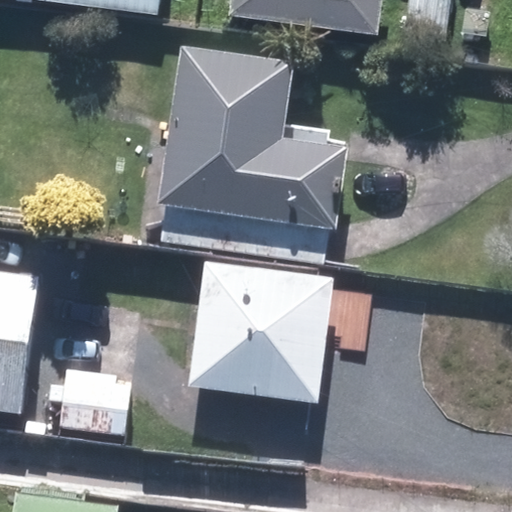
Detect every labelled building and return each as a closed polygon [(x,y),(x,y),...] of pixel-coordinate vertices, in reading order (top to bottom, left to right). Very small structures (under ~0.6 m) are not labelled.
[(235,0),(235,4),(384,23),(387,0),(235,0)] [(450,0),(415,0),(415,31),(450,31),(450,0)] [(295,64),(181,47),(157,203),(336,230),(349,143),(328,140),(330,130),(286,124),(295,64)] [(333,278),(203,263),(188,387),(318,403),(333,278)] [(36,275),(0,271),(0,408),(19,411),(36,275)] [(130,379),(69,370),(61,425),(122,434),(130,379)] [(115,511),(117,505),(16,493),(13,511),(115,511)]
